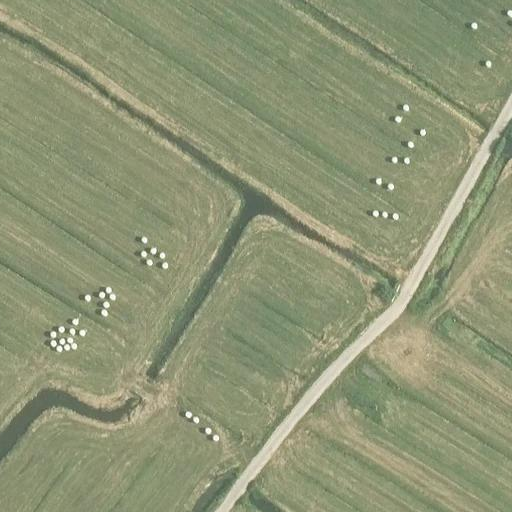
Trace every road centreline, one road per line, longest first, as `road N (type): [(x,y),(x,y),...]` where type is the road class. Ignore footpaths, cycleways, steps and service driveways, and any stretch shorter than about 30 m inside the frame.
road 1 (track): [(227,511),(321,389),(424,275)]
road 2 (track): [(511,110),(424,275)]
